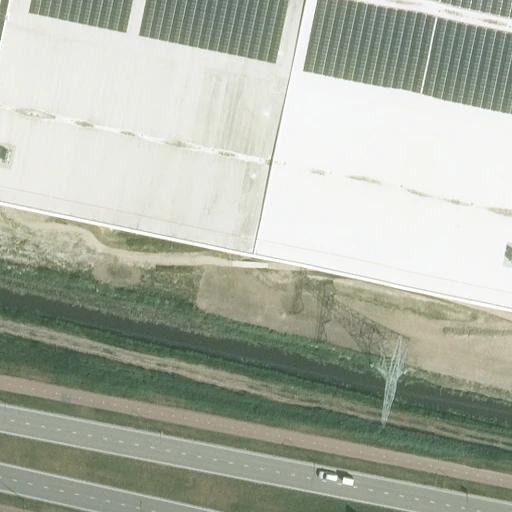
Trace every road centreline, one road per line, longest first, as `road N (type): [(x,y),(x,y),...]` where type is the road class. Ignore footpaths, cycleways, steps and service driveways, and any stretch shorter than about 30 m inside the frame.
road 1 (tertiary): [(477,511),(0,419)]
road 2 (tertiary): [(0,477),(155,511)]
